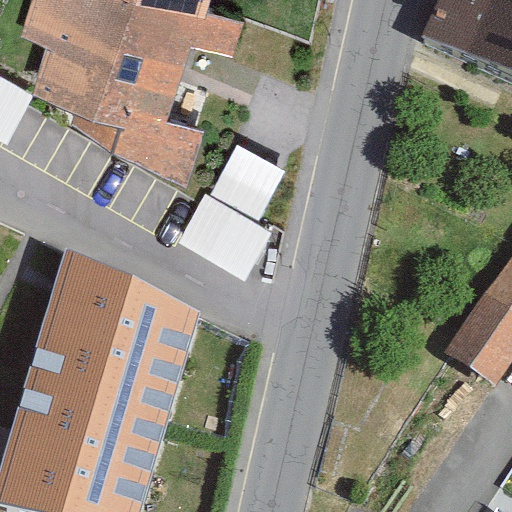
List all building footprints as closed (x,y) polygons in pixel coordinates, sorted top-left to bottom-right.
[(56,47),(44,91),(97,105),(93,122),(190,177),(203,132),(175,125),(198,43),(243,56),(253,20),(213,9),(181,0),(46,0),(35,41),(56,47)] [(215,0),(181,0),(213,9),(215,0)] [(511,0),(456,0),(434,51),(511,85),(511,0)] [(0,61),(0,125),(8,129),(35,80),(0,61)] [(244,263),(295,161),(238,133),(187,235),(244,263)] [(144,511),(198,322),(70,257),(0,485),(0,511),(144,511)] [(511,364),(511,288),(460,362),(496,387),(511,364)]
